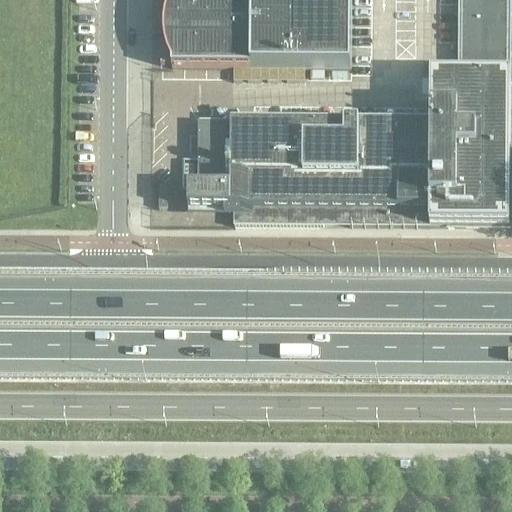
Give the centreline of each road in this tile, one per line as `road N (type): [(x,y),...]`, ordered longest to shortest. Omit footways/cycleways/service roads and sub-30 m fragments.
road 1 (motorway): [(0,351),(511,355)]
road 2 (motorway): [(511,314),(0,310)]
road 3 (secondary): [(511,410),(0,408)]
road 4 (secondary): [(0,458),(511,459)]
road 5 (unclassified): [(111,267),(511,271)]
road 6 (unclassified): [(111,267),(113,0)]
